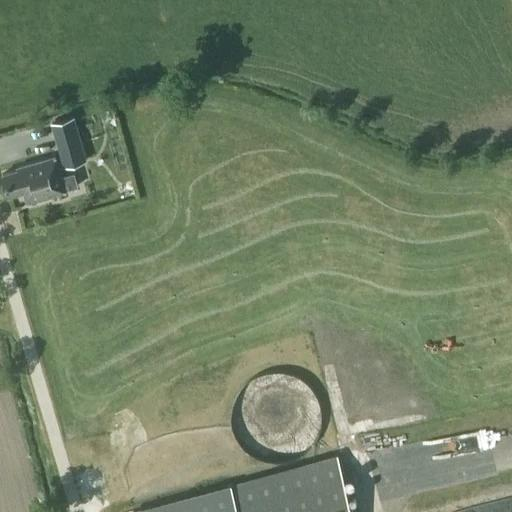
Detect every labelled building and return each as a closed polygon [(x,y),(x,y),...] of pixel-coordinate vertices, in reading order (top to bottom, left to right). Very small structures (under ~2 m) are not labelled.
[(116,116),(113,106),(101,110),(103,119),(116,116)] [(86,158),(74,116),(53,122),(65,164),(86,158)] [(60,175),(54,154),(16,165),(17,167),(1,172),(8,193),(23,188),(27,200),(64,189),(78,184),(74,170),(60,175)] [(354,511),(338,453),(133,510),(133,511),(354,511)] [(511,511),(511,497),(435,511),(511,511)]
